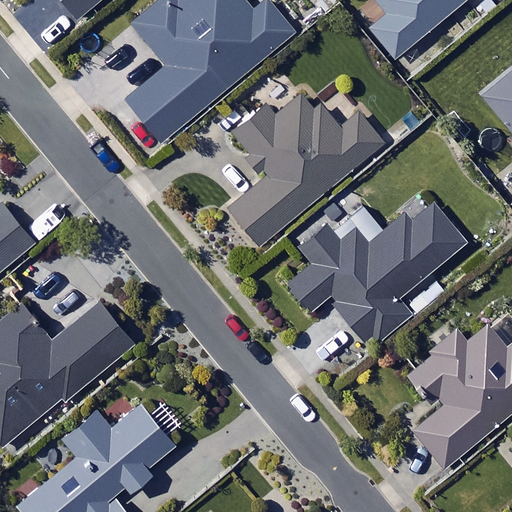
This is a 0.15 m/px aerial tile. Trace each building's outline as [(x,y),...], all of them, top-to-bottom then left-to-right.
[(94,0),(58,0),(73,18),(94,0)] [(260,0),(250,9),(241,0),(152,0),(127,22),(163,64),(122,99),(158,141),(290,29),(265,0),(260,0)] [(372,0),(382,11),(365,26),(391,56),(457,0),(372,0)] [(511,67),(479,97),(511,133),(511,67)] [(260,99),(225,128),(243,150),(238,154),(258,178),(224,206),(255,244),(383,139),(358,108),(334,127),(303,88),(272,113),(260,99)] [(0,267),(31,241),(0,203),(0,267)] [(393,297),(464,239),(435,204),(410,224),(400,212),(366,240),(352,223),(335,238),(322,222),(295,245),(309,262),(284,282),(307,310),(324,296),(364,344),(405,311),(393,297)] [(49,342),(15,300),(0,312),(0,446),(0,447),(131,340),(99,300),(49,342)] [(451,331),(403,372),(429,402),(434,397),(439,403),(409,429),(440,466),(511,405),(511,344),(508,340),(511,336),(511,317),(507,311),(487,328),(477,316),(455,335),(451,331)] [(169,445),(162,436),(178,423),(158,398),(142,410),(131,397),(102,419),(93,408),(58,435),(71,452),(11,499),(21,511),(123,511),(112,498),(146,471),(142,466),(169,445)]
